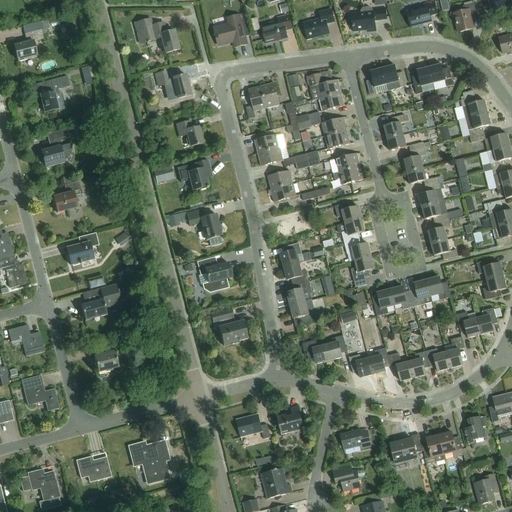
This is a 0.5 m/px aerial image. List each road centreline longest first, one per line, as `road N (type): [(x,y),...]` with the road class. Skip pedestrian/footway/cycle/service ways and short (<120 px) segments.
road 1 (residential): [(347,58),(234,73),(222,90),(278,382)]
road 2 (unclassified): [(96,0),(198,395)]
road 3 (residential): [(511,109),(487,75),(453,53),(415,48),(347,58)]
road 4 (residential): [(334,391),(437,400),(496,355)]
road 5 (residential): [(383,200),(406,210),(418,259),(412,270),(387,267),(376,204)]
road 6 (residential): [(383,200),(347,58)]
road 7 (residential): [(48,305),(14,178)]
road 8 (residential): [(80,428),(48,305)]
road 9 (residential): [(80,428),(198,395)]
road 10 (unclassified): [(198,395),(229,511)]
